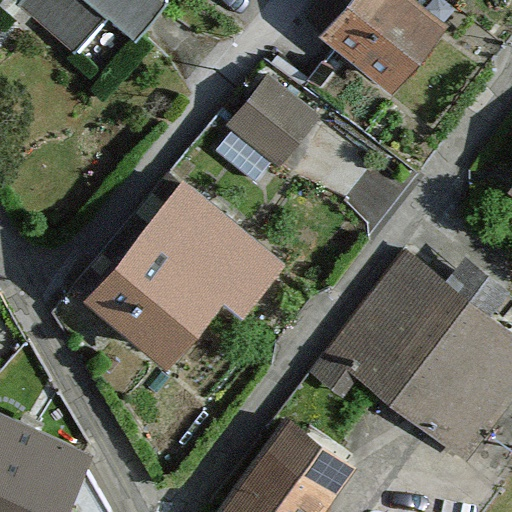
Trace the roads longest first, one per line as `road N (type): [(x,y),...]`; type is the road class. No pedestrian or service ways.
road 1 (residential): [(175,511),(511,67)]
road 2 (residential): [(130,511),(0,258)]
